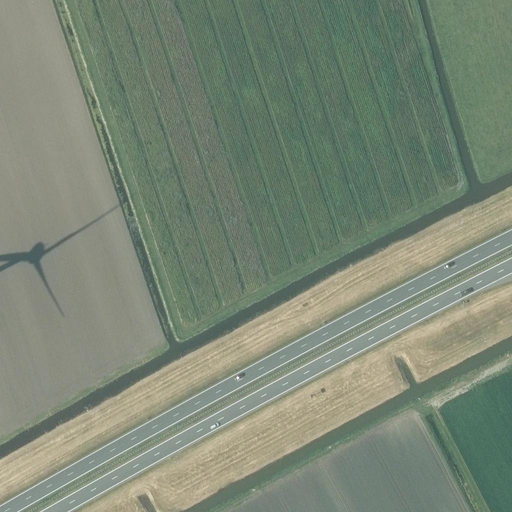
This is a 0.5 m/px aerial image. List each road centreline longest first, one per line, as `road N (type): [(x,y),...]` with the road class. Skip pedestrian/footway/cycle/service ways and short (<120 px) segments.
road 1 (trunk): [(511,237),(5,511)]
road 2 (trunk): [(55,511),(511,265)]
